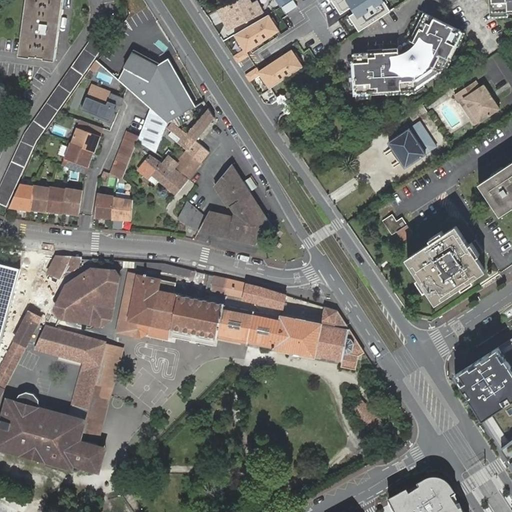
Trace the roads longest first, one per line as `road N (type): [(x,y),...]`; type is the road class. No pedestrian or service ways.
road 1 (secondary): [(422,353),(185,0)]
road 2 (residential): [(324,266),(282,278),(175,250),(0,229)]
road 3 (secondary): [(155,0),(324,266)]
road 4 (secondary): [(324,266),(392,373)]
